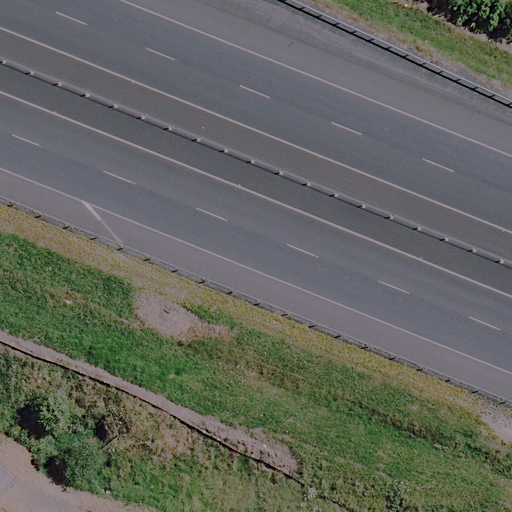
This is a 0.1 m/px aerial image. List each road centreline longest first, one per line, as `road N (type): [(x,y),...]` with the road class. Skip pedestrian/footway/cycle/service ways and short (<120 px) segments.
road 1 (motorway): [(511,327),(0,121)]
road 2 (motorway): [(46,0),(511,190)]
